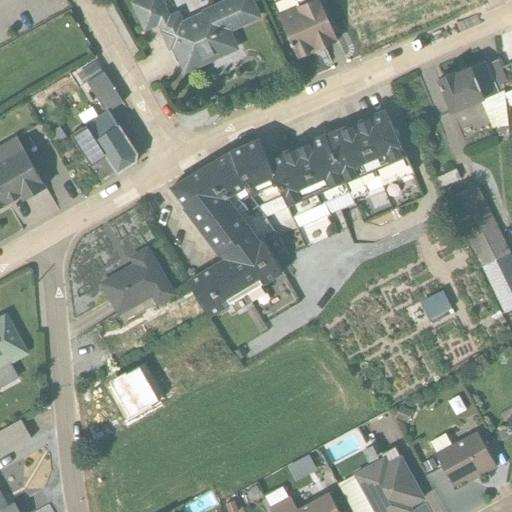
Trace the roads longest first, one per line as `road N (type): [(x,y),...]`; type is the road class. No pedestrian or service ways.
road 1 (residential): [(175,151),(511,13)]
road 2 (residential): [(80,511),(58,371),(50,228)]
road 3 (unknown): [(509,227),(453,139),(419,51)]
road 4 (residential): [(90,0),(175,151)]
road 5 (residential): [(50,228),(175,151)]
